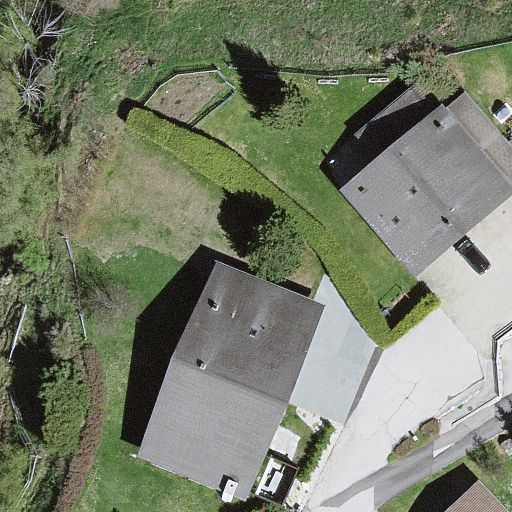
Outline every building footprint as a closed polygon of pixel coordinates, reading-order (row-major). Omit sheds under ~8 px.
[(356,134),(378,160),(436,109),(415,84),(356,134)] [(511,147),(463,92),(445,108),(511,185),(511,147)] [(378,160),(343,190),(417,275),(511,191),(511,185),(445,108),(441,105),(436,109),(378,160)] [(218,263),(140,457),(245,499),(323,305),(218,263)] [(511,511),(480,479),(444,511),(511,511)]
